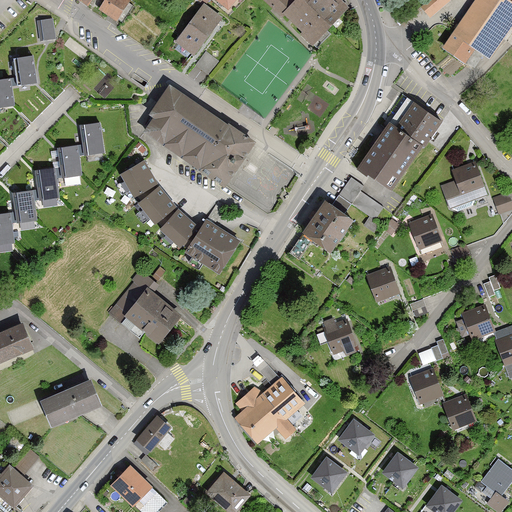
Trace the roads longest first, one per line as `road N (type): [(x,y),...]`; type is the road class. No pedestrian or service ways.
road 1 (residential): [(53,0),(318,175)]
road 2 (residential): [(374,33),(511,165)]
road 3 (residential): [(511,223),(394,367)]
road 4 (residential): [(143,412),(12,307),(1,319)]
road 5 (tertiary): [(213,380),(242,455),(303,511)]
road 6 (tertiary): [(213,380),(227,317),(278,234)]
road 7 (tertiary): [(318,175),(363,102),(374,33)]
road 8 (residential): [(163,169),(278,234)]
road 9 (tertiary): [(58,511),(143,412)]
